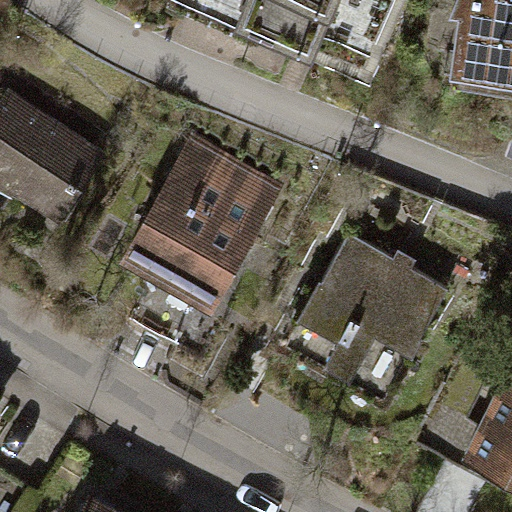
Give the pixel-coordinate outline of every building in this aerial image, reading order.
[(276,0),(263,36),(316,61),(341,0),(276,0)] [(511,0),(459,0),(455,12),(467,14),(461,56),(511,64),(511,0)] [(14,86),(0,107),(0,171),(64,213),(108,147),(14,86)] [(199,130),(125,254),(143,265),(137,275),(200,312),(206,302),(213,306),(287,181),(199,130)] [(352,228),(302,316),(339,337),(326,361),(384,394),(410,348),(415,351),(453,286),(416,265),(421,257),(399,245),(395,253),(352,228)] [(490,411),(467,453),(511,477),(511,365),(506,363),(482,407),(490,411)] [(117,511),(90,497),(82,511),(117,511)]
